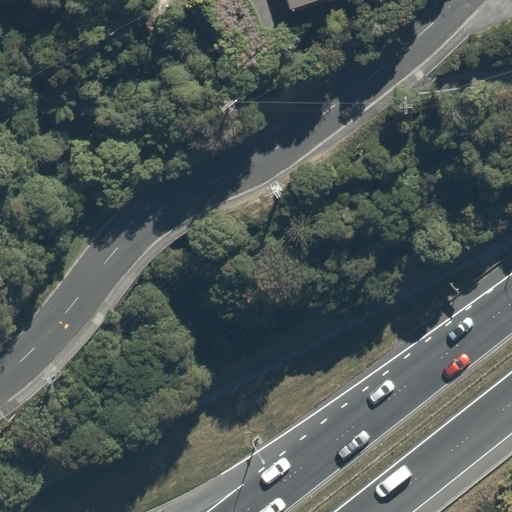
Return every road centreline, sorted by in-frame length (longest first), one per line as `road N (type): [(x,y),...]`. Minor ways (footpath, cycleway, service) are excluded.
road 1 (residential): [(453,0),(382,67),(274,149),(134,229),(0,377)]
road 2 (trunk): [(329,444),(511,302)]
road 3 (trunk): [(511,406),(377,511)]
road 4 (trunk): [(175,511),(263,466),(329,444)]
